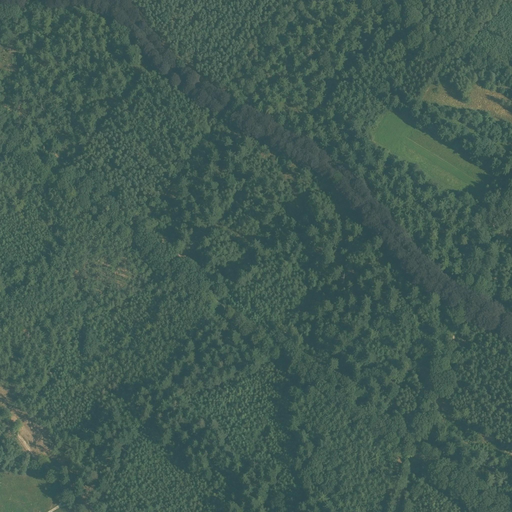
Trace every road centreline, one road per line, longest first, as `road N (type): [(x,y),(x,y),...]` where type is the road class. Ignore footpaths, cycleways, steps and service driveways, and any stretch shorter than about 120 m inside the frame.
road 1 (unclassified): [(486,511),(0,137)]
road 2 (track): [(478,511),(0,145)]
road 3 (track): [(227,115),(337,176),(412,269),(465,307)]
road 4 (track): [(0,2),(103,6),(141,36),(170,75),(227,115)]
road 5 (track): [(465,307),(415,455)]
road 6 (track): [(511,64),(375,0)]
